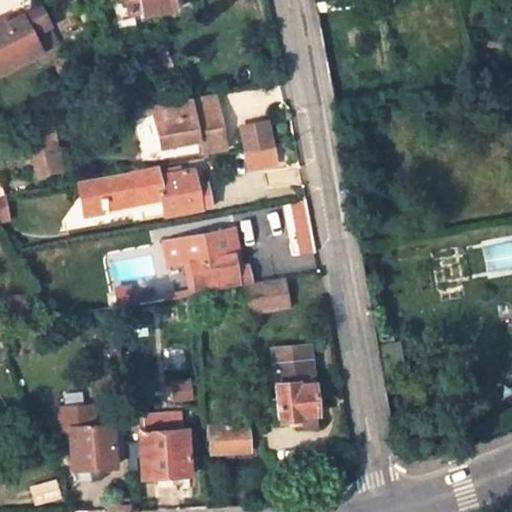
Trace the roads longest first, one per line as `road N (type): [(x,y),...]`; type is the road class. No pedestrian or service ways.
road 1 (tertiary): [(374,511),(282,0)]
road 2 (secondary): [(511,467),(374,511)]
